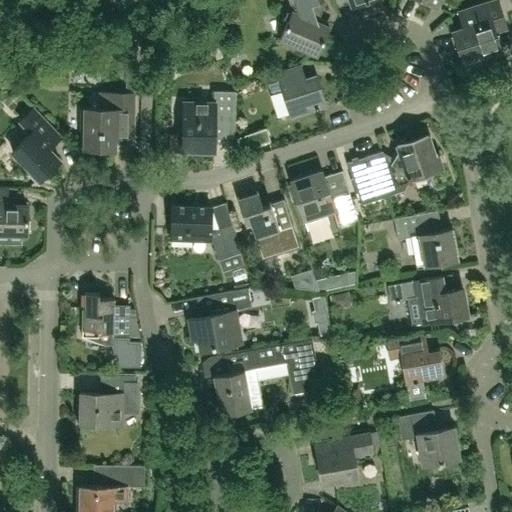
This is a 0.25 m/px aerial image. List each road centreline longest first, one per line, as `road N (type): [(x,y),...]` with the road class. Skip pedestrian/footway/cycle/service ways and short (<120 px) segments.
road 1 (residential): [(502,343),(467,150),(436,104)]
road 2 (residential): [(48,511),(51,275)]
road 3 (residential): [(362,129),(346,58),(374,27),(393,23),(425,45),(436,104)]
road 4 (residential): [(142,178),(207,181),(362,129)]
road 5 (residential): [(200,447),(190,387),(154,352),(140,262)]
road 6 (residential): [(142,178),(85,178),(70,186),(56,207),(57,261)]
road 7 (residential): [(278,511),(289,472),(268,443),(200,447)]
